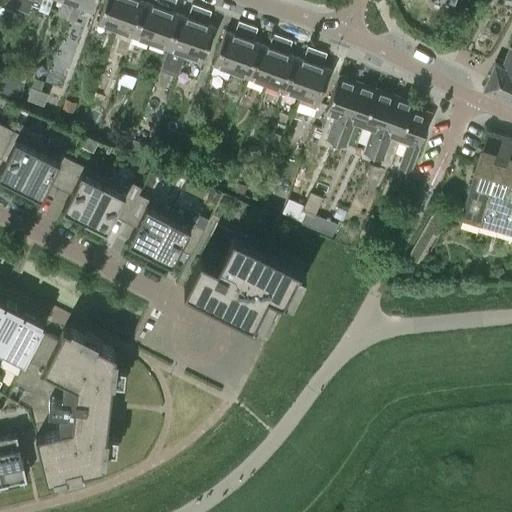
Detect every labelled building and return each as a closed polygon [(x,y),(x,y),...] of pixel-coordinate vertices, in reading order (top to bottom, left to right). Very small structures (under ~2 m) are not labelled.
[(17,0),(15,8),(27,12),(29,6),(31,0),(17,0)] [(31,0),(29,6),(37,8),(40,0),(31,0)] [(72,0),(63,0),(59,12),(67,15),(72,0)] [(93,0),(72,0),(67,15),(75,18),(79,5),(90,9),(93,0)] [(103,0),(95,22),(115,28),(124,0),(103,0)] [(124,0),(115,28),(132,35),(145,1),(143,0),(124,0)] [(145,1),(132,35),(149,41),(163,0),(153,0),(152,3),(145,1)] [(175,0),(163,0),(149,41),(166,47),(179,13),(172,10),(175,0)] [(179,13),(166,47),(184,54),(200,7),(191,4),(187,16),(179,13)] [(210,11),(200,7),(184,54),(202,60),(215,26),(206,23),(210,11)] [(238,20),(233,34),(224,30),(212,64),(229,70),(246,23),(238,20)] [(256,27),(246,23),(229,70),(247,76),(259,43),(252,40),(256,27)] [(259,43),(247,76),(264,83),(281,36),(272,33),(267,46),(259,43)] [(291,40),(281,36),(264,83),(282,89),(294,56),(286,53),(291,40)] [(483,88),(500,96),(511,101),(511,46),(510,45),(501,65),(494,62),(483,88)] [(302,59),(294,56),(282,89),(300,95),(316,49),(307,46),(302,59)] [(300,95),(302,96),(297,109),(312,115),(317,102),(318,102),(330,69),(321,66),(326,52),(316,49),(300,95)] [(4,76),(0,86),(0,91),(18,98),(23,84),(6,77),(4,76)] [(336,141),(357,83),(338,76),(325,111),(335,114),(326,138),(336,141)] [(357,83),(336,141),(346,145),(354,121),(363,124),(375,89),(357,83)] [(39,91),(31,88),(26,102),(34,105),(39,91)] [(375,89),(363,124),(372,128),(363,152),(373,155),(394,96),(375,89)] [(47,94),(39,91),(34,105),(42,108),(47,94)] [(413,102),(394,96),(373,155),(382,159),(391,135),(400,138),(413,102)] [(66,99),(62,108),(72,112),(75,103),(66,99)] [(413,102),(400,138),(399,141),(407,143),(399,166),(409,170),(417,147),(418,147),(431,113),(412,106),(413,103),(413,102)] [(0,120),(0,142),(9,124),(0,120)] [(9,124),(0,142),(0,155),(5,158),(0,168),(0,176),(17,186),(18,185),(19,186),(42,140),(9,124)] [(505,136),(488,131),(461,217),(479,222),(505,136)] [(87,136),(82,146),(92,151),(97,141),(87,136)] [(496,228),(511,175),(511,138),(505,136),(479,222),(496,228)] [(133,139),(128,151),(144,158),(149,146),(133,139)] [(75,155),(42,140),(19,186),(20,186),(20,187),(38,196),(38,195),(41,197),(49,181),(60,186),(75,155)] [(108,171),(75,155),(60,186),(70,191),(62,207),(65,209),(65,210),(82,219),(83,218),(84,219),(108,171)] [(142,186),(108,171),(84,219),(86,219),(85,220),(103,229),(103,228),(106,230),(117,210),(127,215),(138,192),(139,193),(142,186)] [(511,175),(496,228),(511,232),(511,175)] [(236,182),(233,190),(244,194),(246,185),(236,182)] [(210,189),(207,196),(216,200),(219,193),(210,189)] [(171,209),(139,193),(138,192),(127,215),(137,221),(127,240),(130,242),(130,243),(148,252),(148,251),(150,252),(171,209)] [(171,209),(150,252),(151,252),(151,253),(168,262),(169,261),(172,263),(182,243),(192,249),(204,226),(171,209)] [(347,213),(338,209),(334,218),(343,222),(347,213)] [(305,211),(301,221),(316,228),(321,216),(315,213),(314,215),(305,211)] [(433,212),(408,258),(417,263),(433,235),(437,237),(447,220),(433,212)] [(321,216),(316,228),(331,235),(336,222),(321,216)] [(233,231),(216,223),(183,287),(254,322),(256,319),(254,318),(267,291),(284,299),(285,296),(284,295),(297,268),(299,269),(301,266),(233,231)] [(5,304),(4,304),(0,312),(0,349),(4,351),(24,313),(15,309),(16,306),(7,301),(5,304)] [(25,314),(24,313),(4,351),(24,361),(24,362),(25,362),(25,361),(25,360),(44,324),(34,319),(34,318),(25,313),(25,314)] [(43,460),(42,460),(46,478),(103,464),(107,427),(108,427),(113,388),(112,388),(116,351),(64,325),(43,367),(77,384),(72,424),(36,432),(40,449),(43,460)] [(17,429),(0,432),(0,470),(4,488),(21,484),(19,475),(26,473),(24,464),(42,460),(43,460),(40,449),(22,453),(17,429)]
